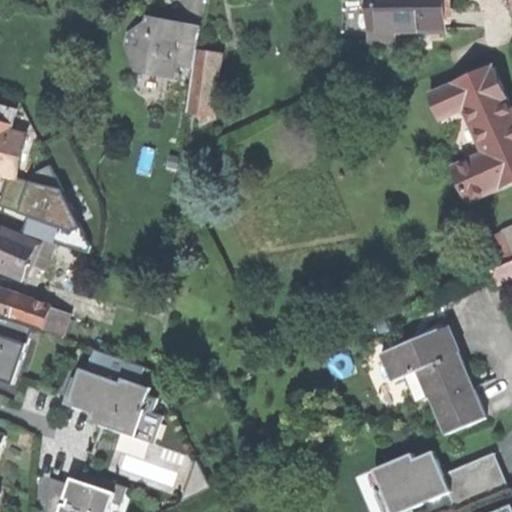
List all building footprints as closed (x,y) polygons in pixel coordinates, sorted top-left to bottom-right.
[(384,33),(398,32),(449,32),(449,6),(448,0),(371,0),(372,11),(384,11),(384,33)] [(384,11),(372,11),(372,43),(398,42),(398,32),(384,33),(384,11)] [(152,17),(151,22),(154,25),(164,19),(152,17)] [(178,66),(195,69),(198,51),(203,25),(164,19),(154,25),(151,22),(130,32),(129,38),(127,45),(139,71),(176,77),(178,66)] [(223,53),(198,51),(195,69),(189,112),(215,115),(223,53)] [(455,168),(470,203),(502,189),(502,190),(511,185),(511,104),(495,66),(456,84),(456,85),(432,95),(442,119),(466,109),(487,154),(455,168)] [(0,172),(0,173),(19,177),(19,175),(29,136),(0,128),(0,172)] [(29,136),(19,175),(51,183),(53,177),(60,156),(64,145),(29,136)] [(53,177),(85,188),(92,167),(60,156),(53,177)] [(85,188),(53,177),(51,183),(33,234),(65,245),(85,188)] [(0,228),(0,265),(27,276),(40,244),(12,233),(4,230),(0,228)] [(511,278),(511,262),(494,270),(500,284),(511,278)] [(44,330),(52,307),(0,288),(0,314),(2,315),(44,330)] [(52,307),(44,330),(64,337),(71,314),(52,307)] [(0,379),(15,385),(18,377),(35,328),(0,315),(0,379)] [(422,370),(449,434),(488,418),(469,371),(450,326),(386,353),(397,381),(422,370)] [(140,385),(146,367),(143,366),(97,350),(89,371),(82,369),(79,380),(75,378),(65,404),(95,414),(107,418),(105,426),(155,443),(165,417),(154,413),(159,399),(149,396),(151,388),(140,385)] [(385,511),(406,511),(412,510),(413,511),(415,511),(414,509),(450,493),(458,511),(487,498),(510,488),(496,453),(445,474),(435,451),(417,459),(414,453),(376,469),(384,489),(377,492),(385,511)] [(124,506),(129,488),(84,473),(82,481),(74,478),(71,485),(51,479),(47,511),(111,511),(115,503),(124,506)]
